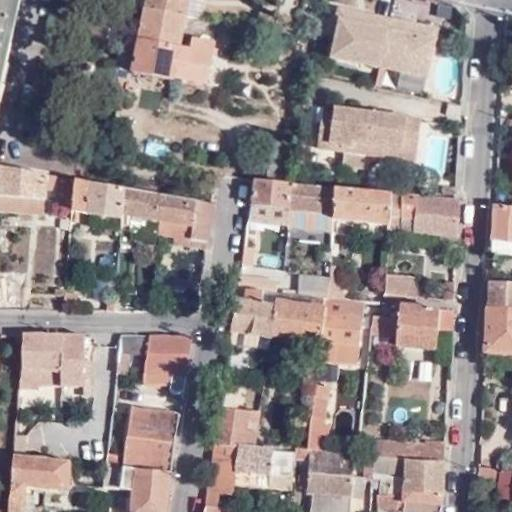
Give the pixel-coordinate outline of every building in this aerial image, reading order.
[(0,0),(0,56),(12,0),(0,0)] [(145,9),(146,0),(131,0),(130,6),(145,9)] [(146,0),(145,9),(185,18),(185,16),(200,19),(204,0),(146,0)] [(185,18),(145,9),(139,41),(178,49),(185,18)] [(348,62),(416,76),(418,70),(427,72),(436,31),(418,27),(415,38),(404,35),(406,25),(339,10),(333,31),(337,32),(334,44),(351,49),(348,62)] [(415,38),(418,27),(406,25),(404,35),(415,38)] [(189,51),(178,49),(139,41),(122,37),(115,66),(132,70),(132,71),(172,79),(173,76),(206,84),(214,44),(191,39),(189,51)] [(331,58),(348,62),(351,49),(334,44),(331,58)] [(418,70),(416,76),(426,78),(427,72),(418,70)] [(402,149),(416,150),(420,122),(405,120),(405,118),(322,107),(316,149),(342,153),(364,156),(400,161),(402,149)] [(266,180),(289,183),(295,144),(273,140),(266,180)] [(414,163),(416,150),(402,149),(400,161),(414,163)] [(364,156),(342,153),(340,169),(362,171),(364,156)] [(73,198),(74,179),(0,165),(0,196),(44,205),(46,194),(73,198)] [(122,213),(124,188),(74,179),(73,198),(72,211),(122,219),(122,213)] [(266,180),(252,179),(251,182),(248,203),(289,208),(291,183),(289,183),(266,180)] [(337,188),(291,183),(289,208),(308,211),(334,214),(337,188)] [(159,219),(161,195),(124,188),(122,213),(159,219)] [(388,226),(391,194),(337,188),(334,214),(334,218),(388,226)] [(458,202),(453,200),(391,194),(388,226),(387,239),(401,241),(403,228),(456,235),(458,202)] [(205,244),(211,204),(161,195),(159,219),(157,233),(175,237),(205,244)] [(44,205),(0,196),(0,210),(42,218),(44,205)] [(511,207),(493,205),(489,253),(511,255),(511,207)] [(308,211),(289,208),(287,223),(307,225),(308,211)] [(333,228),(334,218),(334,214),(308,211),(307,225),(333,228)] [(204,249),(205,244),(175,237),(174,243),(204,249)] [(326,298),(340,300),(343,249),(331,248),(328,279),(326,298)] [(197,298),(200,276),(187,274),(187,280),(171,278),(169,295),(197,298)] [(277,280),(238,274),(236,288),(247,289),(262,291),(275,292),(277,280)] [(299,275),(296,295),(309,296),(324,298),(326,298),(328,279),(299,275)] [(412,279),(384,275),(383,294),(410,296),(412,279)] [(511,308),(511,284),(488,283),(486,306),(511,308)] [(72,289),(64,288),(63,302),(71,302),(72,289)] [(230,329),(269,334),(273,302),(261,301),(262,291),(247,289),(245,299),(235,298),(230,329)] [(273,302),(269,334),(318,342),(324,298),(309,296),(309,305),(274,300),(273,302)] [(356,365),(364,303),(340,300),(326,298),(324,298),(318,342),(316,361),(356,365)] [(149,312),(150,303),(143,302),(141,312),(149,312)] [(149,312),(156,312),(158,303),(150,303),(149,312)] [(450,334),(452,313),(393,306),(391,319),(372,317),(370,334),(393,337),(393,344),(433,350),(434,333),(450,334)] [(511,309),(486,307),(483,352),(511,354),(511,309)] [(84,387),(84,361),(85,336),(22,335),(19,389),(39,389),(39,386),(61,387),(84,387)] [(148,337),(119,337),(118,352),(125,352),(146,352),(148,337)] [(191,338),(148,337),(146,352),(141,380),(169,384),(169,393),(182,395),(191,338)] [(117,360),(116,364),(116,371),(122,372),(124,360),(117,360)] [(83,397),(94,397),(95,361),(84,361),(84,387),(83,397)] [(432,381),(431,361),(401,362),(401,381),(432,381)] [(224,372),(220,395),(233,396),(236,374),(224,372)] [(326,399),(312,395),(309,416),(323,418),(326,399)] [(219,404),(216,423),(245,426),(245,410),(219,404)] [(125,469),(170,475),(179,418),(131,410),(125,469)] [(308,423),(326,426),(326,418),(323,418),(309,416),(308,423)] [(216,423),(213,447),(251,450),(251,445),(255,446),(256,432),(245,430),(245,426),(216,423)] [(309,449),(323,450),(326,426),(308,423),(305,448),(309,449)] [(25,456),(26,436),(16,436),(14,455),(25,456)] [(443,463),(443,444),(425,442),(424,448),(407,447),(407,443),(373,440),(371,456),(373,456),(443,463)] [(232,485),(290,490),(293,457),(293,454),(272,452),(273,447),(255,446),(251,445),(251,450),(213,447),(203,511),(228,511),(229,504),(217,503),(217,497),(230,498),(232,485)] [(309,454),(309,449),(305,448),(293,448),(293,454),(293,457),(308,458),(306,492),(310,493),(307,511),(347,511),(349,498),(350,494),(353,458),(309,454)] [(25,456),(14,455),(15,455),(10,511),(58,511),(59,505),(33,503),(34,486),(67,489),(71,462),(25,456)] [(439,511),(443,463),(373,456),(373,460),(372,478),(379,479),(378,494),(375,495),(375,511),(376,511),(439,511)] [(361,482),(372,483),(372,478),(373,460),(363,458),(361,482)] [(511,468),(476,465),(475,480),(496,482),(496,497),(511,497),(511,468)] [(133,491),(130,511),(164,511),(170,475),(125,469),(105,466),(104,488),(133,491)]
